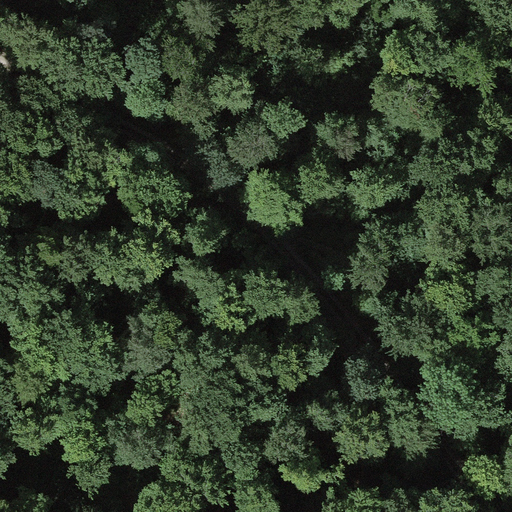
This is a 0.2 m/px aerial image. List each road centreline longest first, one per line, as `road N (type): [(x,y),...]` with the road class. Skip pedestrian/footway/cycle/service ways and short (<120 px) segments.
road 1 (track): [(493,511),(278,242),(194,159),(0,63)]
road 2 (track): [(0,193),(169,202),(251,221)]
